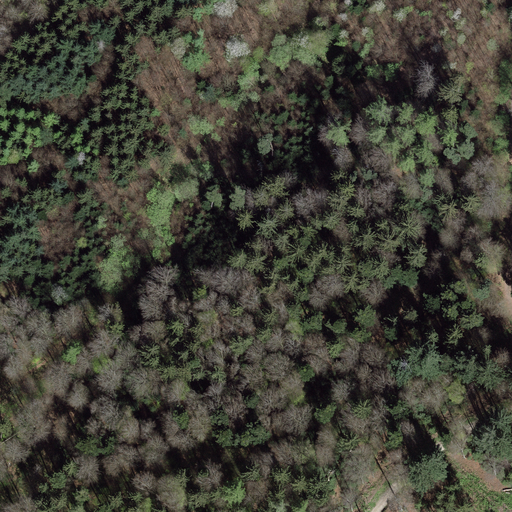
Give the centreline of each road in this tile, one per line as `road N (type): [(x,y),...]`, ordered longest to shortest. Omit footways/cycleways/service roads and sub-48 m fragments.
road 1 (track): [(0,418),(25,373),(121,301),(146,272),(221,122),(321,0)]
road 2 (track): [(370,511),(404,473),(457,434),(511,409)]
